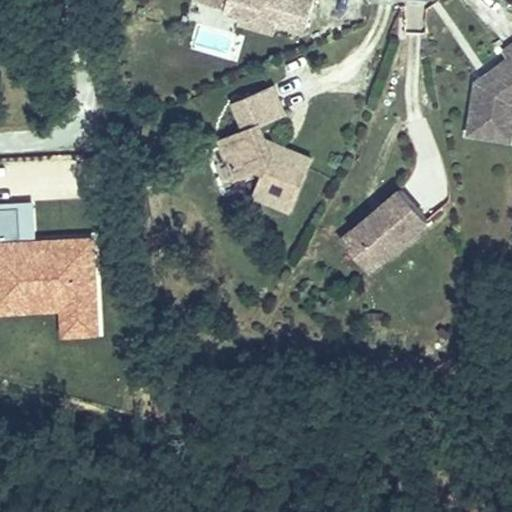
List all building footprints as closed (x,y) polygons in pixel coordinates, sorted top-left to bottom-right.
[(303,28),(311,0),(200,0),(223,7),(222,11),(237,15),(246,17),(271,11),(286,15),(284,23),(303,28)] [(280,35),(284,23),(286,15),(271,11),(246,17),(237,15),(235,22),(280,35)] [(511,40),(499,50),(504,57),(484,71),(487,75),(479,81),(472,80),(464,133),(506,139),(511,104),(511,103),(511,40)] [(479,81),(487,75),(484,71),(472,80),(479,81)] [(285,209),(307,158),(284,148),(279,160),(262,152),(258,144),(261,137),(256,123),(280,113),(268,85),(230,101),(241,128),(217,138),(233,176),(252,168),(259,171),(250,194),(285,209)] [(279,160),(284,148),(261,137),(258,144),(262,152),(279,160)] [(377,259),(422,220),(396,188),(376,205),(380,209),(372,215),(369,211),(350,228),(377,259)] [(372,215),(380,209),(376,205),(369,211),(372,215)] [(377,259),(350,228),(338,238),(365,269),(377,259)]
